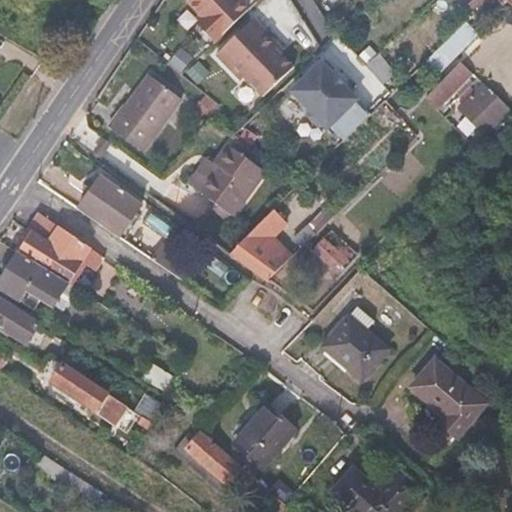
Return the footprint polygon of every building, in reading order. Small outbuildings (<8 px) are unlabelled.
[(188,0),(188,1),(204,18),(198,24),(216,43),(250,11),(239,0),(188,0)] [(470,0),(452,18),(461,27),(488,0),(470,0)] [(253,21),(215,56),(240,82),(243,79),(261,99),(293,70),(273,48),(276,45),(253,21)] [(183,73),(195,53),(178,43),(166,63),(183,73)] [(367,44),(357,57),(388,81),(398,68),(367,44)] [(195,83),(209,70),(198,58),(184,71),(195,83)] [(359,99),(323,61),(293,91),(309,108),(308,117),(318,126),(324,124),(328,128),(359,99)] [(426,97),(437,109),(474,72),(461,61),(426,97)] [(511,69),(495,84),(511,103),(511,69)] [(111,127),(155,81),(146,74),(125,104),(123,103),(108,125),(111,127)] [(177,98),(155,81),(111,127),(141,149),(177,98)] [(484,132),(510,107),(485,83),(459,108),(484,132)] [(204,92),(192,108),(202,116),(204,113),(209,117),(219,104),(204,92)] [(225,146),(210,164),(216,169),(197,193),(211,204),(207,209),(223,221),(227,216),(229,216),(261,173),(225,146)] [(216,169),(210,164),(205,159),(186,184),(197,193),(216,169)] [(78,208),(118,235),(142,201),(101,175),(78,208)] [(230,251),(267,279),(292,255),(273,235),(286,221),(274,208),(230,251)] [(83,263),(93,247),(48,217),(34,217),(27,228),(31,230),(81,262),(83,263)] [(358,253),(326,223),(315,233),(305,243),(339,274),(358,253)] [(292,240),(300,248),(305,243),(315,233),(307,226),(292,240)] [(68,282),(81,262),(31,230),(19,251),(68,282)] [(152,257),(181,277),(190,264),(161,244),(152,257)] [(4,274),(0,272),(0,285),(33,306),(39,296),(54,304),(68,282),(19,251),(4,274)] [(40,324),(0,299),(0,324),(28,342),(40,324)] [(388,350),(350,315),(322,347),(360,381),(388,350)] [(126,404),(62,361),(50,380),(114,422),(126,404)] [(173,376),(151,362),(142,375),(166,389),(173,376)] [(481,407),(433,362),(408,388),(441,419),(435,427),(452,441),(481,407)] [(258,413),(289,438),(296,429),(266,404),(258,413)] [(264,467),(289,438),(258,413),(233,442),(264,467)] [(254,494),(263,483),(203,430),(186,447),(227,484),(234,476),(254,494)] [(85,480),(44,453),(38,463),(77,490),(85,480)] [(355,467),(342,482),(378,511),(395,511),(417,487),(399,470),(381,490),(355,467)] [(378,511),(342,482),(335,489),(361,511),(378,511)]
